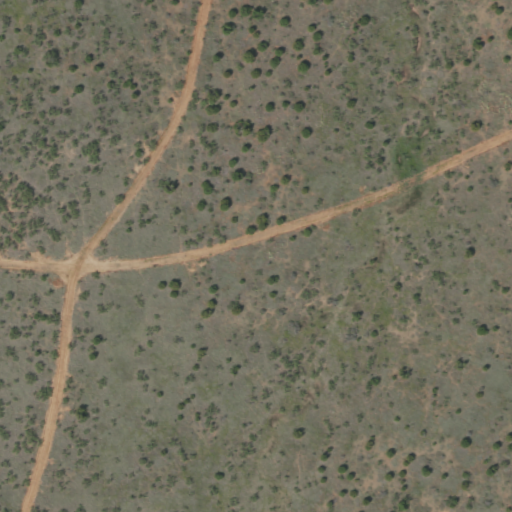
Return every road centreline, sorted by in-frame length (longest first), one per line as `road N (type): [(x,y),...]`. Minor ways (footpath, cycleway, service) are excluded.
road 1 (track): [(22,511),(59,323),(198,60),(211,0)]
road 2 (track): [(511,183),(229,292),(59,323),(0,317)]
